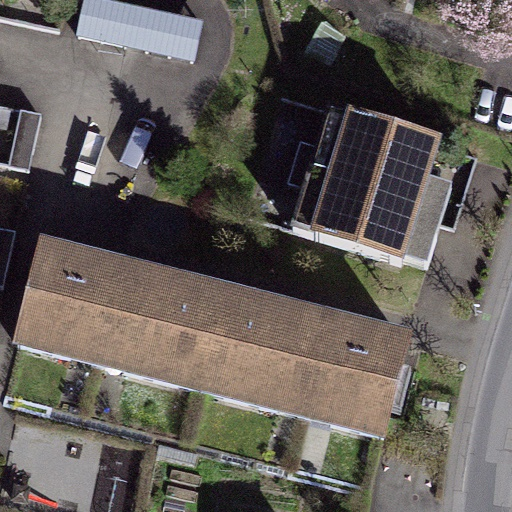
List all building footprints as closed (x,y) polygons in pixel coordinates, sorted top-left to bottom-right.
[(0,0),(0,70),(8,35),(15,0),(0,0)] [(205,23),(98,0),(86,0),(78,38),(196,64),(205,23)] [(316,0),(327,9),(334,0),(316,0)] [(428,174),(437,143),(333,113),(298,232),(428,270),(435,246),(454,182),(428,174)] [(386,443),(414,336),(49,242),(22,349),(386,443)]
